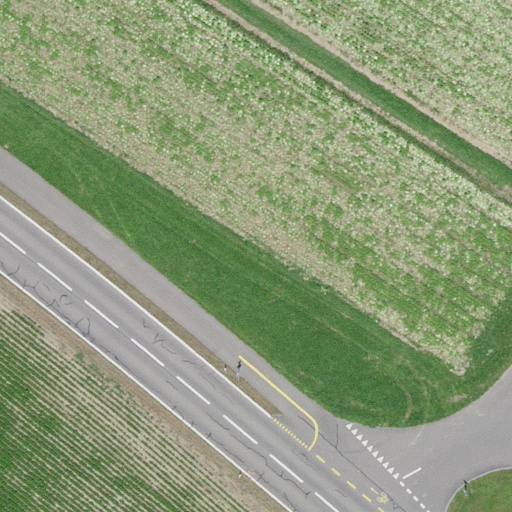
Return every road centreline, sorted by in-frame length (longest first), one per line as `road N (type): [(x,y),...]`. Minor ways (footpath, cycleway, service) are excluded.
road 1 (secondary): [(341,511),(0,232)]
road 2 (unclassified): [(369,511),(420,469),(511,416)]
